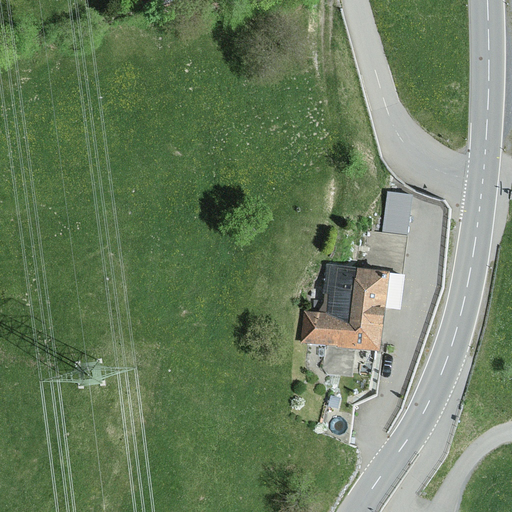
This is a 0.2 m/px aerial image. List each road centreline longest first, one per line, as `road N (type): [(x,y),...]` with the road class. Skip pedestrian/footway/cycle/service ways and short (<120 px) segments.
road 1 (tertiary): [(357,511),(432,399),(465,292),(483,180)]
road 2 (unclassified): [(357,0),(385,108),(403,144),(443,173),(483,180)]
road 3 (tertiary): [(483,180),(487,0)]
